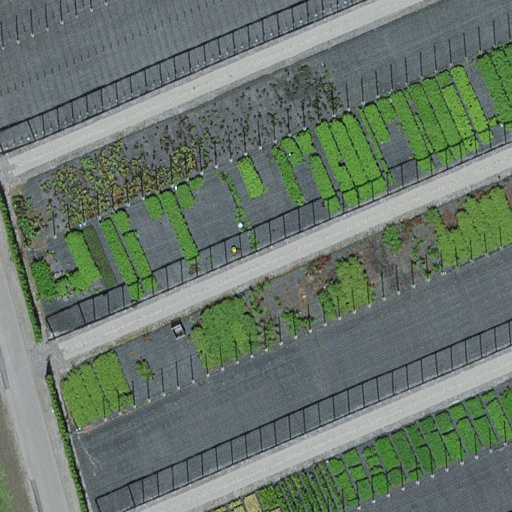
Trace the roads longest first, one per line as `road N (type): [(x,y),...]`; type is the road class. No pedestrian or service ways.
road 1 (track): [(511,160),(17,370)]
road 2 (track): [(0,166),(388,0)]
road 3 (track): [(156,511),(511,358)]
road 4 (track): [(0,306),(56,511)]
